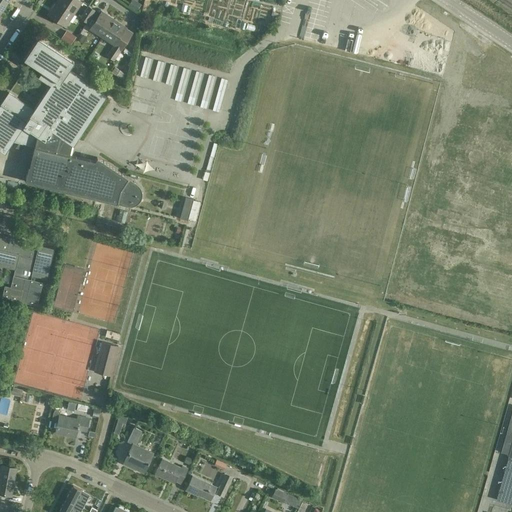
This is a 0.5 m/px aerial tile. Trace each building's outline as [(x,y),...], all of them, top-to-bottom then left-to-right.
[(80,0),(57,0),(56,2),(74,14),(82,1),(80,0)] [(135,0),(131,0),(128,5),(136,10),(141,4),(135,0)] [(74,14),(56,2),(48,14),(66,26),(74,14)] [(87,23),(95,10),(88,6),(80,18),(87,23)] [(90,28),(103,37),(114,19),(102,11),(90,28)] [(114,19),(103,37),(114,44),(107,55),(114,59),(115,58),(119,60),(122,55),(119,53),(123,46),(132,32),(126,28),(126,27),(114,19)] [(66,30),(61,38),(71,44),(76,36),(66,30)] [(81,34),(77,39),(83,43),(86,38),(81,34)] [(359,61),(381,37),(377,34),(354,57),(359,61)] [(38,76),(50,84),(34,109),(19,100),(20,99),(9,92),(0,105),(0,149),(6,154),(14,142),(18,143),(15,148),(22,149),(24,144),(34,146),(29,166),(28,166),(25,181),(129,206),(133,205),(137,203),(140,200),(142,196),(142,192),(140,188),(137,184),(97,157),(95,161),(69,155),(71,149),(72,144),(73,145),(107,94),(69,69),(74,61),(39,37),(24,58),(42,70),(38,76)] [(140,55),(134,76),(144,78),(149,58),(140,55)] [(157,72),(160,61),(152,59),(147,79),(158,82),(160,73),(157,72)] [(165,62),(159,82),(167,84),(173,64),(165,62)] [(176,100),(185,68),(178,66),(168,98),(176,100)] [(191,69),(181,102),(188,104),(198,71),(191,69)] [(201,108),(210,75),(203,73),(195,106),(201,108)] [(150,90),(132,86),(129,101),(147,104),(150,90)] [(8,180),(7,186),(16,188),(17,182),(8,180)] [(186,197),(180,218),(187,220),(193,199),(186,197)] [(112,222),(120,222),(121,209),(113,209),(112,222)] [(0,212),(0,220),(19,225),(21,217),(0,212)] [(178,226),(175,237),(180,239),(183,228),(178,226)] [(0,264),(15,268),(13,275),(10,287),(4,285),(2,297),(37,306),(42,282),(31,279),(32,275),(47,279),(55,249),(38,245),(37,252),(23,249),(25,241),(0,234),(0,264)] [(66,309),(76,267),(59,263),(49,305),(66,309)] [(107,330),(106,337),(114,339),(117,340),(118,340),(120,334),(118,333),(112,332),(107,330)] [(111,375),(118,346),(102,342),(99,352),(102,353),(97,372),(111,375)] [(21,396),(23,390),(14,388),(12,394),(21,396)] [(500,435),(509,437),(511,420),(511,404),(506,403),(500,435)] [(53,421),(58,422),(56,430),(68,433),(68,434),(76,436),(78,429),(87,431),(90,418),(79,416),(78,420),(60,416),(61,414),(60,412),(59,410),(57,410),(55,411),(54,412),(53,421)] [(119,434),(124,416),(119,415),(114,433),(119,434)] [(145,471),(153,455),(146,452),(146,450),(137,445),(144,432),(135,427),(128,442),(134,445),(125,463),(132,467),(133,465),(145,471)] [(511,457),(511,462),(511,465),(507,464),(497,500),(511,503),(511,445),(509,456),(511,457)] [(181,483),(188,468),(183,466),(182,468),(163,459),(156,473),(175,482),(176,480),(181,483)] [(0,489),(13,492),(17,468),(2,465),(0,474),(0,489)] [(227,474),(223,482),(218,493),(224,496),(233,477),(227,474)] [(211,499),(216,487),(194,476),(187,489),(195,493),(195,492),(211,499)] [(73,485),(66,499),(83,508),(90,494),(86,492),(73,485)] [(287,494),(275,488),(271,497),(283,503),(287,494)] [(66,499),(58,511),(80,511),(83,508),(66,499)] [(300,511),(304,511),(308,504),(303,502),(298,511),(300,511)]
